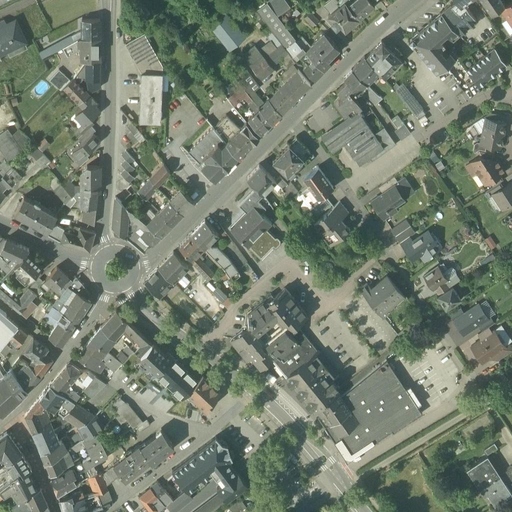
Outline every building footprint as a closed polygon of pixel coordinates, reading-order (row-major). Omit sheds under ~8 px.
[(241,0),(250,11),(254,9),(246,0),(241,0)] [(269,0),(257,10),(267,22),(277,15),(289,6),(284,0),(269,0)] [(329,0),(323,5),(329,12),(338,5),(336,2),(337,1),(336,0),(329,0)] [(344,0),(338,5),(331,11),(329,12),(328,14),(332,20),(331,21),(335,26),(339,23),(344,29),(358,17),(344,0)] [(344,0),(358,17),(374,4),(371,0),(344,0)] [(463,1),(462,0),(454,0),(440,12),(443,15),(456,30),(459,33),(475,19),(463,1)] [(497,9),(490,0),(481,0),(491,13),(497,9)] [(490,0),(497,9),(500,7),(504,5),(500,0),(490,0)] [(500,7),(507,18),(511,25),(511,0),(510,0),(508,2),(504,5),(500,7)] [(150,13),(145,6),(139,10),(143,17),(150,13)] [(210,25),(229,49),(245,36),(226,12),(210,25)] [(304,17),(313,26),(318,21),(310,12),(304,17)] [(436,73),(439,70),(414,40),(432,24),(436,21),(443,15),(440,12),(408,40),(411,43),(436,73)] [(267,22),(287,48),(290,46),(296,40),(277,15),(267,22)] [(443,15),(436,21),(444,30),(446,32),(450,36),(456,30),(443,15)] [(510,35),(511,33),(511,25),(507,18),(502,22),(510,35)] [(81,27),(81,38),(100,38),(100,19),(82,19),(81,27)] [(0,53),(26,41),(15,20),(6,24),(0,27),(0,53)] [(440,33),(444,30),(436,21),(432,24),(440,33)] [(438,35),(440,33),(432,24),(414,40),(439,70),(455,57),(449,50),(447,51),(442,45),(444,43),(440,37),(438,35)] [(38,50),(42,59),(63,47),(80,38),(81,38),(81,27),(38,50)] [(134,33),(137,38),(144,34),(141,29),(134,33)] [(265,33),(269,39),(270,38),(274,35),(270,30),(265,33)] [(456,30),(450,36),(452,39),(459,33),(456,30)] [(312,58),(323,70),(330,63),(327,59),(339,48),(323,32),(305,50),(312,58)] [(140,120),(160,121),(162,65),(144,34),(137,38),(125,44),(141,72),(140,120)] [(282,45),(274,35),(270,38),(270,39),(277,48),(282,45)] [(81,61),(85,61),(100,61),(100,38),(81,38),(80,38),(63,47),(68,56),(81,49),(81,61)] [(277,48),(270,39),(261,47),(263,50),(261,52),(266,58),(277,48)] [(388,39),(384,43),(398,56),(402,52),(388,39)] [(296,52),(306,64),(312,58),(305,50),(296,40),(290,46),(296,52)] [(380,41),(365,57),(379,70),(380,72),(384,77),(390,71),(392,73),(402,63),(400,61),(401,60),(398,56),(384,43),(381,40),(380,41)] [(274,67),(272,65),(266,58),(261,52),(255,44),(243,54),(244,58),(261,78),(274,67)] [(272,65),(282,57),(287,52),(285,50),(282,45),(277,48),(266,58),(272,65)] [(296,52),(290,46),(287,48),(285,50),(287,52),(291,57),(296,52)] [(494,46),(484,54),(497,71),(506,64),(494,46)] [(451,47),(449,50),(455,57),(457,54),(451,47)] [(291,57),(287,52),(282,57),(289,67),(295,62),(291,57)] [(484,54),(475,61),(488,78),(497,71),(484,54)] [(364,56),(351,68),(366,83),(376,73),(379,70),(365,57),(364,56)] [(323,70),(312,58),(306,64),(303,67),(314,79),(323,70)] [(73,78),(76,80),(83,74),(85,75),(85,61),(73,78)] [(100,79),(100,61),(85,61),(85,75),(86,79),(100,79)] [(479,85),(488,78),(475,61),(466,68),(479,85)] [(381,98),(366,83),(351,68),(343,77),(351,85),(358,91),(361,89),(375,104),(378,102),(377,101),(381,98)] [(51,81),(61,91),(64,88),(72,79),(62,69),(51,81)] [(297,69),(284,82),(296,97),(310,83),(297,69)] [(248,73),(242,78),(254,92),(260,87),(258,84),(248,73)] [(84,124),(89,119),(99,109),(95,104),(97,102),(88,93),(76,80),(73,78),(72,79),(64,88),(78,103),(83,107),(75,115),(84,124)] [(260,98),(254,92),(242,78),(238,81),(241,85),(248,93),(252,99),(259,107),(260,106),(259,105),(261,104),(257,100),(260,98)] [(277,81),(281,85),(268,98),(281,112),(296,97),(284,82),(281,78),(280,78),(277,81)] [(86,79),(88,93),(95,90),(100,87),(100,79),(86,79)] [(394,90),(403,101),(412,94),(403,83),(394,90)] [(236,103),(243,97),(248,93),(241,85),(230,95),(236,103)] [(358,91),(351,85),(333,103),(345,119),(334,127),(335,128),(325,135),(335,149),(344,143),(358,162),(368,156),(372,160),(396,143),(384,126),(374,133),(360,114),(362,113),(360,109),(359,109),(362,107),(354,96),(358,91)] [(473,85),(466,89),(469,96),(477,92),(473,85)] [(252,99),(248,93),(243,97),(248,103),(252,99)] [(403,101),(415,115),(423,108),(412,94),(403,101)] [(268,98),(260,106),(259,107),(271,122),(281,112),(268,98)] [(259,135),(271,122),(259,107),(252,99),(248,103),(255,111),(247,120),(259,135)] [(226,114),(213,127),(238,157),(258,136),(246,121),(239,128),(226,114)] [(399,127),(404,123),(397,114),(390,119),(397,128),(399,127)] [(483,130),(502,134),(505,123),(503,121),(497,119),(485,117),(485,118),(482,117),(473,123),(479,132),(483,130)] [(82,134),(91,126),(93,124),(89,119),(84,124),(78,129),(82,134)] [(126,126),(131,131),(134,135),(139,131),(131,122),(126,126)] [(404,123),(399,127),(406,136),(410,133),(404,123)] [(96,131),(91,126),(82,134),(78,137),(82,142),(93,132),(93,133),(96,131)] [(188,153),(215,180),(238,157),(213,127),(188,153)] [(401,140),(406,136),(399,127),(397,128),(394,130),(401,140)] [(0,134),(0,147),(2,150),(14,137),(7,129),(0,134)] [(25,154),(28,151),(35,144),(21,130),(14,137),(2,150),(9,160),(22,151),(25,154)] [(500,145),(502,134),(483,130),(480,142),(480,143),(486,144),(498,146),(500,145)] [(138,140),(134,135),(131,131),(126,135),(134,144),(138,140)] [(145,138),(139,131),(134,135),(138,140),(140,142),(145,138)] [(78,158),(84,153),(87,151),(99,140),(93,133),(93,132),(82,142),(72,151),(78,158)] [(331,152),(335,149),(325,135),(324,134),(321,136),(331,152)] [(296,137),(289,144),(302,157),(310,150),(296,137)] [(38,145),(43,150),(50,144),(45,138),(38,145)] [(474,152),(477,150),(479,148),(485,150),(486,144),(480,143),(480,142),(476,141),(474,143),(472,150),(474,152)] [(303,158),(302,157),(289,144),(288,143),(272,159),(283,171),(286,174),(287,173),(290,175),(294,171),(291,169),(303,158)] [(51,161),(35,144),(28,151),(43,168),(47,165),(51,161)] [(494,151),(485,150),(479,148),(477,150),(480,155),(481,156),(492,159),(494,151)] [(120,174),(129,182),(134,177),(129,173),(134,168),(130,164),(134,160),(126,150),(121,155),(125,160),(121,164),(125,169),(120,174)] [(75,160),(80,166),(88,158),(84,153),(78,158),(75,160)] [(476,172),(484,184),(489,180),(499,174),(504,170),(499,163),(497,160),(492,159),(481,156),(480,155),(465,165),(472,175),(476,172)] [(5,160),(0,164),(0,165),(6,171),(11,166),(5,160)] [(163,163),(150,177),(156,185),(166,174),(169,171),(163,163)] [(261,191),(263,193),(276,180),(275,179),(259,164),(246,177),(256,186),(261,191)] [(81,171),(80,185),(80,191),(82,191),(98,191),(100,191),(100,172),(100,166),(87,165),(81,171)] [(0,177),(0,189),(2,192),(7,187),(9,188),(21,176),(11,166),(6,171),(0,177)] [(302,192),(310,202),(322,194),(332,186),(318,166),(303,177),(310,187),(302,192)] [(283,171),(279,175),(286,183),(289,180),(291,178),(289,176),(290,175),(287,173),(286,174),(283,171)] [(77,191),(80,191),(80,185),(75,186),(73,183),(72,183),(71,182),(76,177),(72,172),(61,182),(71,195),(72,195),(77,191)] [(489,180),(492,185),(499,181),(503,179),(499,174),(489,180)] [(281,188),(286,183),(279,175),(275,179),(276,180),(281,188)] [(53,189),(61,182),(55,176),(51,179),(50,185),(53,189)] [(378,186),(382,192),(394,184),(397,182),(397,181),(394,176),(378,186)] [(394,184),(400,194),(403,198),(413,191),(403,176),(397,181),(397,182),(394,184)] [(155,186),(156,185),(150,177),(137,191),(146,199),(157,188),(155,186)] [(297,190),(289,180),(286,183),(281,188),(288,197),(297,190)] [(499,181),(492,185),(485,190),(489,196),(492,194),(492,193),(502,186),(499,181)] [(492,194),(502,208),(511,201),(511,182),(511,181),(502,186),(492,193),(492,194)] [(53,189),(65,203),(71,195),(61,182),(53,189)] [(371,200),(383,217),(397,208),(395,204),(392,199),(400,194),(394,184),(382,192),(371,200)] [(239,203),(245,210),(246,209),(247,210),(252,205),(250,202),(256,196),(261,191),(256,186),(239,203)] [(180,188),(169,199),(183,213),(193,202),(180,188)] [(73,208),(80,208),(82,191),(80,191),(77,191),(72,195),(71,195),(65,203),(70,208),(73,208)] [(98,191),(82,191),(80,208),(84,208),(83,221),(94,224),(98,191)] [(256,196),(265,207),(270,203),(263,193),(261,191),(256,196)] [(310,202),(302,192),(298,195),(308,210),(312,208),(313,207),(310,202)] [(310,202),(313,207),(325,198),(322,194),(310,202)] [(403,198),(400,194),(392,199),(395,204),(403,198)] [(30,222),(40,205),(39,204),(40,203),(34,200),(34,201),(23,196),(15,211),(14,211),(12,214),(20,219),(21,217),(30,222)] [(230,227),(246,244),(263,227),(264,229),(265,228),(271,222),(261,212),(265,207),(256,196),(250,202),(252,205),(247,210),(246,209),(245,210),(248,212),(232,228),(230,227)] [(132,243),(137,238),(140,235),(149,226),(146,223),(115,197),(113,227),(132,243)] [(325,198),(313,207),(312,208),(317,214),(332,203),(327,197),(325,198)] [(169,199),(158,211),(172,224),(183,213),(169,199)] [(330,208),(337,217),(341,213),(346,209),(339,200),(330,208)] [(57,214),(40,205),(30,222),(31,222),(31,223),(36,227),(37,226),(47,231),(52,222),(57,214)] [(313,222),(331,244),(350,228),(341,218),(343,216),(341,213),(337,217),(330,208),(313,222)] [(160,236),(172,224),(158,211),(146,223),(149,226),(160,236)] [(191,233),(204,247),(209,242),(218,233),(204,219),(191,233)] [(391,229),(395,235),(410,225),(406,219),(391,229)] [(58,241),(60,242),(63,231),(64,229),(52,222),(47,231),(45,234),(58,241)] [(395,235),(400,242),(409,236),(415,232),(410,225),(395,235)] [(160,236),(149,226),(140,235),(152,245),(160,236)] [(60,242),(89,251),(94,232),(79,227),(77,234),(72,233),(71,233),(63,231),(60,242)] [(246,244),(260,258),(274,244),(270,240),(274,236),(265,228),(264,229),(263,227),(246,244)] [(432,254),(436,251),(429,240),(433,237),(428,230),(412,241),(413,241),(403,247),(412,259),(419,254),(424,260),(430,256),(430,255),(432,254)] [(185,253),(192,260),(196,255),(204,247),(191,233),(178,246),(185,252),(184,252),(185,253)] [(412,241),(409,236),(400,242),(403,247),(413,241),(412,241)] [(435,236),(433,237),(429,240),(436,251),(440,248),(440,247),(442,246),(435,236)] [(12,256),(17,243),(6,238),(6,240),(1,251),(6,253),(2,257),(7,261),(12,256)] [(147,247),(137,238),(132,243),(142,252),(147,247)] [(204,247),(208,251),(222,264),(229,275),(237,269),(228,257),(217,245),(213,245),(212,246),(209,242),(204,247)] [(29,248),(17,243),(12,256),(7,261),(2,257),(0,255),(0,264),(8,271),(14,265),(19,259),(27,251),(27,252),(29,248)] [(228,248),(241,266),(247,262),(233,243),(228,248)] [(201,259),(208,251),(204,247),(196,255),(201,259)] [(27,278),(29,279),(41,265),(27,252),(27,251),(19,259),(14,265),(15,266),(18,269),(27,278)] [(158,267),(173,282),(188,266),(173,251),(158,267)] [(214,272),(201,259),(196,255),(192,260),(191,260),(207,278),(214,272)] [(423,275),(432,289),(434,287),(445,280),(447,278),(442,271),(445,270),(441,263),(423,275)] [(2,281),(15,266),(14,265),(8,271),(0,279),(2,281)] [(442,271),(447,278),(455,273),(457,272),(452,265),(448,267),(445,270),(442,271)] [(42,289),(44,291),(51,283),(57,289),(61,284),(68,277),(57,267),(43,281),(39,286),(42,289)] [(159,296),(163,292),(169,286),(173,282),(158,267),(144,281),(159,296)] [(27,278),(18,269),(15,272),(25,280),(27,278)] [(445,280),(449,286),(452,285),(459,280),(455,273),(447,278),(445,280)] [(375,284),(377,286),(391,302),(402,293),(387,274),(375,284)] [(36,294),(37,294),(42,289),(39,286),(43,281),(38,277),(28,288),(36,294)] [(61,284),(66,289),(67,287),(72,281),(68,277),(61,284)] [(90,295),(82,282),(76,277),(72,281),(67,287),(72,291),(75,293),(76,291),(87,298),(90,295)] [(11,306),(12,306),(20,297),(2,281),(0,279),(0,293),(12,305),(11,306)] [(434,287),(438,293),(449,286),(445,280),(434,287)] [(391,302),(377,286),(373,290),(371,288),(366,282),(359,288),(360,289),(382,315),(387,311),(384,308),(391,302)] [(436,294),(445,308),(461,298),(452,285),(449,286),(438,293),(436,294)] [(66,289),(59,298),(52,305),(59,310),(65,302),(72,291),(67,287),(66,289)] [(212,292),(226,306),(231,301),(217,287),(212,292)] [(284,287),(281,290),(287,298),(291,295),(284,287)] [(12,306),(20,313),(36,294),(28,288),(20,297),(12,306)] [(271,356),(277,356),(291,345),(282,333),(295,323),(307,314),(291,295),(287,298),(281,290),(266,302),(263,299),(251,309),(252,310),(251,317),(250,321),(249,322),(252,326),(233,342),(249,361),(253,358),(260,365),(271,356)] [(68,304),(82,313),(90,300),(87,298),(76,291),(75,293),(68,304)] [(0,296),(11,306),(12,305),(0,293),(0,296)] [(405,296),(402,293),(391,302),(384,308),(387,311),(405,296)] [(453,319),(462,333),(475,324),(476,326),(478,325),(488,318),(487,318),(478,303),(463,312),(453,319)] [(57,319),(59,321),(72,329),(77,321),(62,312),(59,310),(52,305),(50,304),(46,308),(48,310),(46,313),(57,320),(57,319)] [(68,304),(62,312),(77,321),(82,313),(68,304)] [(450,314),(453,319),(463,312),(460,307),(450,314)] [(0,345),(18,324),(0,308),(0,345)] [(137,330),(129,323),(116,310),(105,321),(119,334),(121,335),(124,332),(130,337),(133,335),(137,330)] [(478,325),(482,330),(487,327),(494,322),(490,316),(487,318),(488,318),(478,325)] [(405,326),(410,332),(420,324),(415,318),(405,326)] [(72,329),(59,321),(55,327),(49,337),(61,345),(72,329)] [(115,338),(119,334),(105,321),(100,326),(115,338)] [(252,326),(249,322),(229,338),(233,342),(252,326)] [(317,350),(295,323),(282,333),(291,345),(277,356),(276,362),(277,363),(278,365),(279,365),(281,366),(281,365),(284,369),(283,371),(287,375),(317,350)] [(463,335),(476,326),(475,324),(462,333),(463,335)] [(1,345),(7,349),(11,345),(14,341),(17,343),(26,332),(18,325),(1,345)] [(501,325),(494,330),(504,345),(508,343),(511,341),(501,325)] [(91,338),(107,351),(116,339),(115,338),(100,326),(91,338)] [(401,329),(406,335),(410,332),(405,326),(401,329)] [(478,333),(481,338),(491,331),(487,327),(482,330),(478,333)] [(133,335),(137,338),(141,334),(137,330),(133,335)] [(505,346),(504,345),(494,330),(491,331),(481,338),(471,346),(482,362),(493,354),(505,346)] [(137,338),(129,346),(127,344),(123,348),(131,355),(134,351),(140,356),(152,344),(151,344),(141,334),(137,338)] [(34,357),(29,364),(40,376),(50,361),(49,360),(49,357),(45,352),(46,347),(33,337),(23,350),(34,357)] [(77,357),(89,366),(93,360),(97,363),(107,351),(91,338),(90,338),(88,342),(77,357)] [(136,360),(152,375),(155,372),(156,373),(173,356),(167,351),(165,353),(153,342),(151,344),(152,344),(140,356),(136,360)] [(493,354),(497,360),(511,350),(511,349),(508,343),(504,345),(505,346),(493,354)] [(7,349),(14,353),(17,348),(11,345),(7,349)] [(317,350),(287,375),(315,409),(316,408),(338,391),(329,380),(337,374),(317,350)] [(115,357),(107,351),(97,363),(93,360),(89,366),(99,372),(103,366),(102,365),(104,362),(106,364),(105,364),(115,371),(122,363),(115,357)] [(122,363),(123,364),(128,358),(121,351),(115,357),(122,363)] [(156,373),(182,397),(186,392),(198,380),(173,356),(156,373)] [(13,367),(17,373),(26,362),(19,357),(18,358),(12,366),(13,367)] [(340,439),(350,455),(370,441),(371,441),(372,443),(390,431),(391,430),(392,432),(421,412),(386,358),(341,395),(338,391),(316,408),(320,413),(322,412),(340,439)] [(75,401),(80,394),(72,388),(68,389),(65,387),(79,370),(70,363),(66,364),(49,384),(74,401),(75,401)] [(40,376),(29,364),(17,377),(16,377),(27,389),(40,376)] [(16,377),(17,377),(10,368),(3,374),(20,396),(27,389),(16,377)] [(0,411),(1,413),(20,396),(3,374),(0,369),(0,411)] [(86,370),(79,370),(65,387),(68,389),(72,388),(80,394),(84,390),(95,376),(86,370)] [(186,392),(206,411),(216,399),(214,397),(220,391),(203,374),(198,380),(186,392)] [(84,390),(92,397),(106,383),(95,376),(84,390)] [(53,409),(61,400),(62,401),(63,404),(58,410),(59,410),(55,414),(58,416),(62,414),(63,415),(74,401),(49,384),(39,397),(53,409)] [(39,397),(37,399),(45,406),(48,413),(53,409),(39,397)] [(142,421),(129,405),(120,397),(111,404),(119,413),(120,412),(133,427),(137,425),(141,430),(150,424),(146,419),(143,421),(142,421)] [(25,415),(32,431),(50,420),(58,416),(55,414),(51,412),(48,413),(45,406),(37,399),(25,415)] [(62,414),(58,416),(50,420),(54,428),(58,426),(59,428),(64,426),(63,423),(69,421),(69,419),(78,426),(94,414),(75,401),(74,401),(63,415),(62,414)] [(335,442),(340,439),(322,412),(320,413),(317,415),(335,442)] [(76,427),(80,433),(83,439),(95,431),(103,425),(95,413),(94,414),(78,426),(76,427)] [(54,428),(50,420),(32,431),(41,451),(59,440),(55,430),(54,428)] [(162,429),(140,446),(150,459),(152,461),(174,445),(162,429)] [(82,461),(86,468),(96,462),(97,462),(107,456),(108,456),(103,447),(95,431),(83,439),(87,446),(91,456),(82,461)] [(6,432),(0,436),(0,466),(6,463),(21,452),(6,432)] [(62,439),(59,440),(41,451),(45,461),(83,439),(80,433),(64,443),(62,439)] [(215,436),(212,438),(220,443),(219,445),(224,452),(226,451),(229,460),(232,458),(227,444),(215,436)] [(232,465),(229,460),(226,451),(224,452),(219,445),(220,443),(212,438),(197,450),(200,452),(195,456),(193,453),(172,469),(175,473),(188,491),(197,484),(194,480),(200,475),(203,479),(213,472),(216,477),(217,477),(221,473),(232,465)] [(87,446),(83,439),(45,461),(50,473),(73,462),(70,455),(87,446)] [(484,449),(487,454),(488,453),(497,447),(494,442),(484,449)] [(150,459),(140,446),(139,444),(113,463),(115,465),(121,473),(125,478),(150,459)] [(6,463),(9,468),(13,474),(18,470),(21,475),(28,470),(31,468),(21,452),(6,463)] [(474,479),(479,487),(499,474),(495,467),(496,465),(488,453),(487,454),(469,466),(477,478),(474,479)] [(93,483),(97,493),(98,493),(107,490),(105,485),(101,475),(100,470),(96,462),(86,468),(90,475),(93,483)] [(52,477),(54,485),(81,471),(78,464),(52,477)] [(101,475),(105,485),(121,473),(115,465),(101,475)] [(237,472),(232,465),(221,473),(226,480),(237,472)] [(477,478),(469,466),(466,467),(474,479),(477,478)] [(0,477),(3,481),(13,474),(9,468),(7,469),(8,471),(0,476),(0,477)] [(163,475),(167,480),(175,473),(172,469),(171,468),(163,475)] [(499,474),(479,487),(484,495),(487,493),(489,491),(496,502),(511,492),(504,481),(510,478),(510,479),(511,478),(511,476),(507,469),(501,473),(499,474)] [(13,474),(3,481),(0,484),(0,488),(3,494),(3,493),(10,489),(18,501),(36,489),(28,470),(21,475),(18,470),(13,474)] [(81,471),(54,485),(57,494),(63,490),(76,483),(76,482),(85,478),(81,471)] [(247,484),(237,471),(237,472),(226,480),(222,483),(217,487),(226,500),(247,484)] [(221,473),(217,477),(222,483),(226,480),(221,473)] [(205,481),(203,479),(200,475),(194,480),(197,484),(198,486),(205,481)] [(169,506),(173,511),(192,496),(186,488),(173,499),(164,488),(166,486),(163,483),(161,484),(157,480),(150,486),(165,502),(169,506)] [(81,488),(82,491),(87,490),(89,495),(97,493),(93,483),(81,488)] [(153,511),(165,502),(150,486),(139,495),(152,511),(153,511)] [(32,504),(36,511),(47,504),(40,487),(36,489),(18,501),(10,505),(15,511),(20,511),(21,511),(32,504)] [(100,498),(102,503),(107,502),(112,498),(108,489),(107,490),(98,493),(100,498)] [(59,498),(63,511),(68,511),(75,510),(72,500),(84,497),(89,495),(87,490),(82,491),(73,494),(59,498)] [(494,504),(496,502),(489,491),(487,493),(494,504)] [(84,497),(86,502),(90,501),(95,499),(100,498),(98,493),(97,493),(89,495),(84,497)] [(75,511),(89,511),(89,510),(86,502),(84,497),(72,500),(75,510),(75,511)] [(229,505),(234,511),(237,511),(247,505),(240,497),(229,505)] [(100,498),(95,499),(98,506),(100,511),(110,504),(109,501),(107,502),(102,503),(100,498)]
